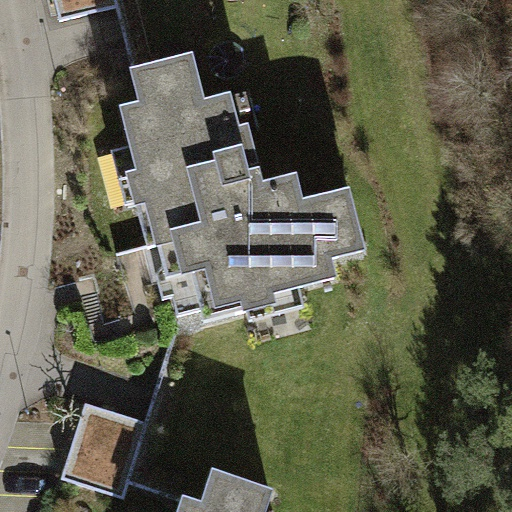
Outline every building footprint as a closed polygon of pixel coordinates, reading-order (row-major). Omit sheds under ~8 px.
[(191,60),(134,75),(143,108),(124,112),(133,148),(139,172),(129,174),(137,206),(148,250),(158,247),(163,268),(160,270),(158,275),(158,281),(163,301),(174,298),(178,317),(202,311),(205,323),(248,312),(278,305),(275,294),(300,287),(334,279),(329,260),(363,251),(348,194),(308,204),(309,209),(303,211),(295,180),(261,188),(258,175),(249,177),(246,166),(255,164),(247,131),(238,133),(230,100),(199,108),(197,102),(202,100),(191,60)] [(126,208),(137,206),(129,174),(139,172),(133,148),(112,153),(126,208)] [(305,308),(300,287),(275,294),(278,305),(248,312),(251,323),(305,308)] [(76,482),(134,493),(149,417),(90,406),(76,482)] [(264,511),(271,493),(215,475),(204,507),(185,501),(181,511),(264,511)]
